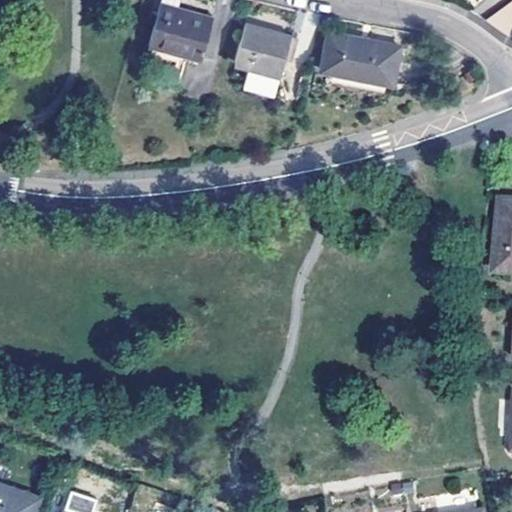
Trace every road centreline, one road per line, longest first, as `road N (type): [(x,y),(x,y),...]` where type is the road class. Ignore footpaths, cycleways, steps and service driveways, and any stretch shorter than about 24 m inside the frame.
road 1 (unclassified): [(0,186),(74,197),(184,191),(383,153),(511,108)]
road 2 (residential): [(511,69),(450,20),(347,0)]
